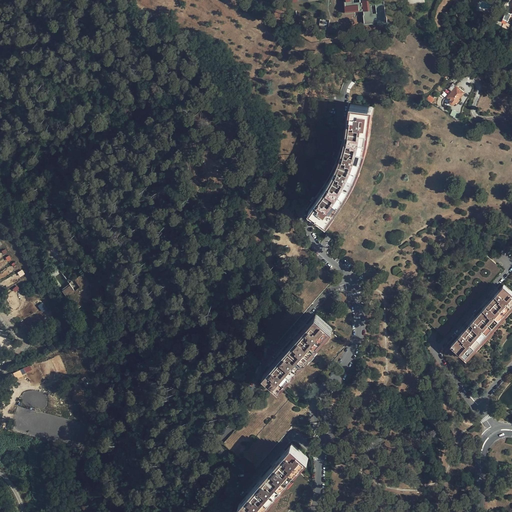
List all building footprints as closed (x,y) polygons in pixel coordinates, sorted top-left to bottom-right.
[(344,0),(344,3),(343,3),(345,13),(356,12),(356,11),(363,10),(364,13),(362,14),(363,23),(377,22),(378,24),(387,22),(386,16),(385,16),(382,0),(344,0)] [(511,10),(510,13),(505,10),(501,17),(509,21),(511,18),(511,10)] [(455,104),(464,92),(455,86),(446,97),(449,99),(449,104),(451,105),(455,104)] [(352,180),(357,166),(361,155),(364,145),(367,130),(370,108),(351,106),(349,121),(347,137),(344,147),(341,155),(337,166),(330,179),(324,190),(310,211),(325,221),(335,208),(342,198),(348,187),(352,180)] [(83,275),(74,281),(79,289),(75,292),(70,285),(62,290),(63,292),(62,292),(66,298),(67,297),(73,305),(74,304),(78,309),(90,301),(89,300),(97,294),(94,291),(91,294),(86,288),(90,285),(83,275)] [(511,302),(511,293),(504,286),(452,345),(465,356),(511,302)] [(41,312),(46,309),(43,302),(38,305),(41,312)] [(316,316),(265,374),(278,386),(320,338),(329,328),(316,316)] [(20,370),(13,373),(14,376),(15,379),(22,376),(20,370)] [(249,511),(256,511),(305,457),(291,445),(240,503),(249,511)]
